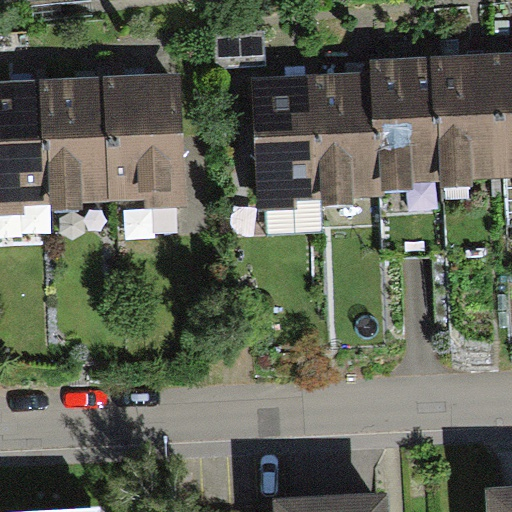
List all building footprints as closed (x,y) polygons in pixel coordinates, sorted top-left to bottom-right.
[(266,35),(214,38),(216,72),(268,69),(266,35)] [(370,77),(250,83),(257,219),(298,217),(298,210),(322,209),(322,221),(355,219),(354,206),(414,203),(413,192),(441,190),(442,202),(473,200),(472,187),(511,184),(511,60),(370,67),(370,77)] [(183,81),(0,89),(0,223),(27,223),(26,214),(52,213),(52,223),(85,222),(84,211),(145,209),(146,217),(189,215),(183,81)] [(277,503),(277,511),(394,511),(393,497),(277,503)] [(511,511),(511,502),(488,504),(488,511),(511,511)]
